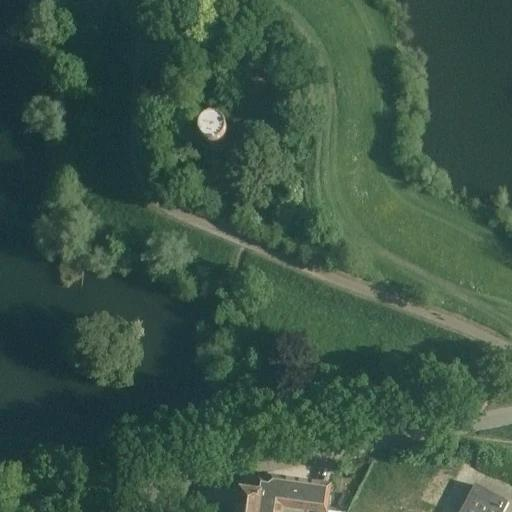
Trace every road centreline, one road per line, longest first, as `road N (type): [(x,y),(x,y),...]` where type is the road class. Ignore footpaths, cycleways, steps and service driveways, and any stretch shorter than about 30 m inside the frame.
road 1 (unclassified): [(150,486),(511,415)]
road 2 (unclassified): [(18,511),(150,486)]
